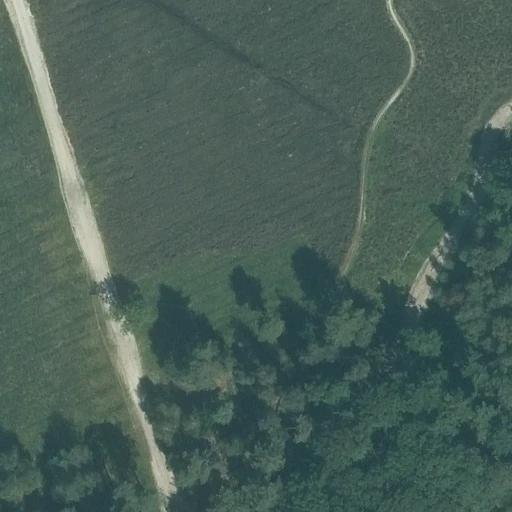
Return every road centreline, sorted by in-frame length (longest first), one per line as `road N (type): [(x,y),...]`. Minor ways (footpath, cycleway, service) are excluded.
road 1 (track): [(167,511),(10,0)]
road 2 (track): [(301,511),(511,149)]
